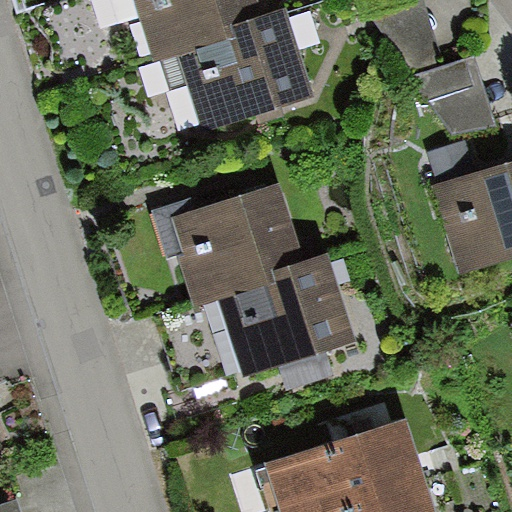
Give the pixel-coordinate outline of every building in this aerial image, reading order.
[(130,0),(149,57),(175,49),(256,24),(248,0),(130,0)] [(413,87),(454,66),(421,1),(380,22),(413,87)] [(256,24),(175,49),(200,128),(301,97),(275,17),(256,24)] [(483,67),(430,81),(448,146),(501,132),(483,67)] [(511,167),(431,193),(458,278),(511,260),(511,167)] [(284,181),(173,216),(201,308),(222,302),(279,284),(275,273),(310,262),(284,181)] [(331,255),(310,262),(275,273),(279,284),(222,302),(246,377),(358,341),(331,255)] [(429,511),(403,428),(261,473),(273,511),(429,511)] [(0,511),(22,511),(19,502),(0,508),(0,511)]
